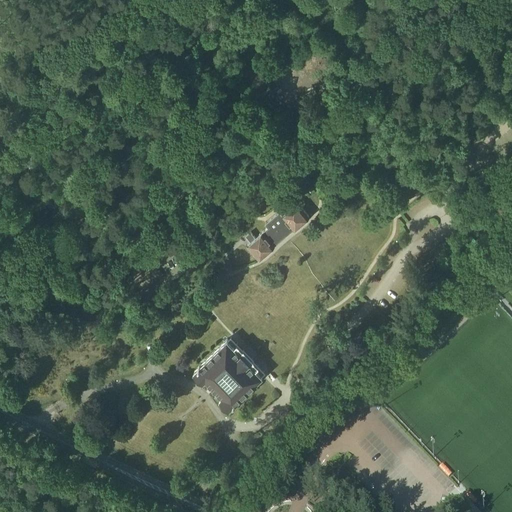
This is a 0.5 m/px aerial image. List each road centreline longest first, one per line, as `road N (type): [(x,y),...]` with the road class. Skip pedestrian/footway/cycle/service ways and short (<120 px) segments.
road 1 (unknown): [(309,417),(288,395),(320,370),(408,250),(442,226),(434,210),(406,229)]
road 2 (unknown): [(511,230),(309,417)]
road 3 (primary): [(0,411),(206,511)]
road 4 (unknown): [(158,378),(199,391),(227,429),(227,457),(198,508)]
road 5 (unknown): [(345,447),(359,427),(374,428),(429,484),(433,504),(424,511)]
road 6 (unknown): [(34,429),(64,408),(158,378)]
road 7 (unknown): [(309,417),(228,493),(220,511)]
